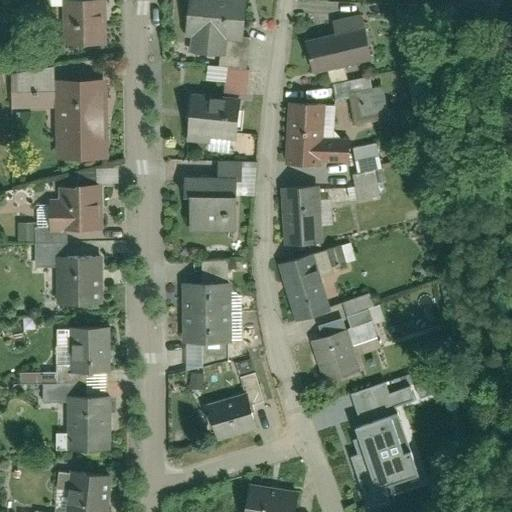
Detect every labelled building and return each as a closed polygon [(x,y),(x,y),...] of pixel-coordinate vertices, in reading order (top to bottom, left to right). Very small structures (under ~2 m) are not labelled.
[(101,42),(101,0),(64,1),(65,43),(101,42)] [(246,0),(185,0),(182,34),(193,35),(192,49),(230,52),(231,41),(243,42),(246,0)] [(312,37),(320,74),(373,62),(363,14),(333,21),(335,32),(312,37)] [(225,81),(224,91),(246,94),(249,69),(208,64),(206,78),(225,81)] [(107,158),(106,79),(54,80),(55,158),(107,158)] [(388,122),(385,86),(371,87),(370,79),(334,81),(335,99),(351,98),(353,124),(388,122)] [(190,134),(237,140),(242,99),(196,92),(190,134)] [(287,101),(286,158),(347,160),(347,136),(322,135),(323,102),(287,101)] [(350,147),(358,200),(379,196),(375,169),(380,168),(377,143),(350,147)] [(96,182),(117,181),(117,167),(95,168),(96,182)] [(237,225),(237,177),(187,177),(187,225),(237,225)] [(97,231),(96,184),(61,185),(62,200),(50,200),(51,233),(97,231)] [(280,188),(284,242),(315,240),(311,186),(280,188)] [(351,243),(333,246),(337,264),(354,261),(351,243)] [(94,304),(93,255),(57,256),(58,305),(94,304)] [(310,255),(280,264),(297,320),(327,311),(310,255)] [(204,282),(180,283),(182,342),(230,340),(227,259),(203,260),(204,282)] [(105,373),(105,327),(68,327),(69,373),(105,373)] [(349,330),(311,341),(322,381),(360,370),(349,330)] [(241,380),(256,377),(253,358),(238,361),(241,380)] [(257,427),(247,391),(206,402),(215,438),(257,427)] [(106,449),(104,394),(65,395),(67,451),(106,449)] [(382,406),(341,421),(364,485),(405,471),(382,406)] [(99,511),(104,477),(71,472),(65,511),(99,511)] [(295,511),(298,494),(242,486),(237,511),(295,511)]
